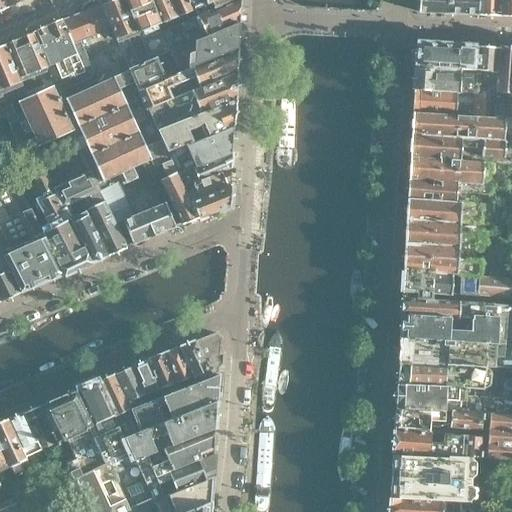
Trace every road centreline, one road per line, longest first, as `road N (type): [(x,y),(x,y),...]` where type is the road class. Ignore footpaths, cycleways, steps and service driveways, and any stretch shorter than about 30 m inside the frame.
road 1 (residential): [(366,511),(397,27)]
road 2 (residential): [(245,223),(0,318)]
road 3 (residential): [(0,407),(211,319),(237,318)]
road 4 (residential): [(255,17),(245,223)]
road 5 (residential): [(237,318),(223,511)]
road 6 (residential): [(397,27),(255,17)]
